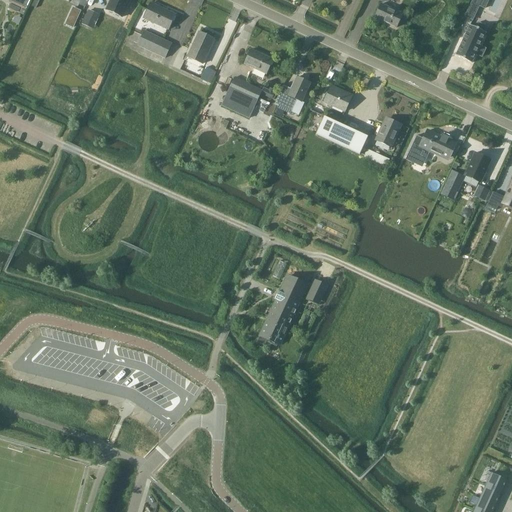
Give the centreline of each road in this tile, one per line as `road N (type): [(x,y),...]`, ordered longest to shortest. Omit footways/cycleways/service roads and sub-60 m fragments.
road 1 (track): [(78,152),(511,342)]
road 2 (unclassified): [(511,126),(238,0)]
road 3 (tertiary): [(219,422),(219,394),(153,347),(41,319),(0,350)]
